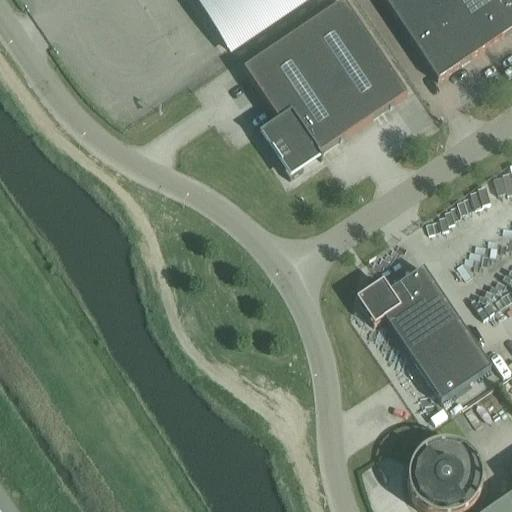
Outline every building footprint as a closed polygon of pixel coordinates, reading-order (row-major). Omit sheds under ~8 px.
[(193,0),(230,53),(308,0),(193,0)] [(488,50),(454,0),(380,0),(437,84),(488,50)] [(511,0),(454,0),(488,50),(511,33),(511,0)] [(300,170),(317,159),(320,163),(322,162),(319,158),(406,100),(343,6),(242,74),(277,125),(258,138),(259,140),(264,136),(282,163),(278,166),(289,183),(303,174),(300,170)] [(383,324),(440,407),(490,373),(422,273),(389,295),(382,286),(355,304),(373,330),(383,324)] [(416,510),(418,511),(469,511),(473,509),(479,500),(481,490),(481,479),(478,469),(472,460),(464,453),(454,449),(444,447),(433,449),(423,454),(415,461),(410,470),(407,480),(407,491),(410,501),(416,510)] [(511,511),(511,479),(511,480),(511,481),(511,498),(491,511),(511,511)]
